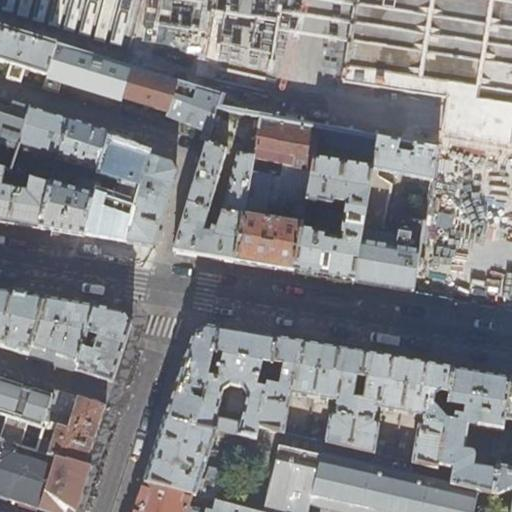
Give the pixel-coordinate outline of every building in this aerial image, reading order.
[(496,69),(507,0),(461,0),(451,61),(496,69)] [(56,48),(0,31),(0,61),(19,68),(47,76),(56,48)] [(131,71),(56,48),(47,76),(43,90),(57,95),(61,81),(84,88),(123,100),(131,71)] [(175,85),(131,71),(123,100),(143,107),(167,114),(175,85)] [(221,99),(175,85),(167,114),(166,117),(187,124),(210,134),(218,110),(221,99)] [(6,108),(0,106),(0,157),(1,154),(0,153),(0,138),(20,146),(32,109),(13,103),(11,110),(6,108)] [(53,116),(32,109),(20,146),(10,173),(21,176),(51,186),(57,167),(58,161),(71,121),(53,116)] [(261,118),(218,110),(210,134),(181,226),(174,252),(204,256),(235,262),(254,159),(239,155),(218,231),(215,230),(214,235),(203,232),(226,152),(214,148),(217,137),(256,147),(261,118)] [(274,121),(261,118),(256,147),(254,159),(235,262),(264,267),(294,272),(301,230),(303,220),(305,210),(305,209),(293,208),(291,223),(266,218),(268,203),(284,206),(294,203),(306,205),(307,201),(314,160),(317,145),(320,130),(274,121)] [(92,128),(71,121),(58,161),(102,173),(113,134),(92,128)] [(317,145),(377,154),(380,140),(320,130),(317,145)] [(129,140),(113,134),(102,173),(99,185),(84,236),(103,239),(125,243),(138,203),(102,192),(108,174),(143,185),(152,158),(149,157),(142,152),(140,149),(138,146),(138,145),(138,142),(129,140)] [(399,156),(401,144),(380,140),(377,154),(374,170),(353,282),(382,287),(413,292),(425,222),(411,220),(409,230),(408,230),(406,229),(404,229),(402,230),(400,232),(399,234),(383,231),(392,185),(379,177),(380,173),(434,184),(440,151),(416,147),(415,155),(410,154),(410,158),(399,156)] [(171,164),(152,158),(143,185),(138,203),(125,243),(140,246),(153,248),(170,191),(175,173),(171,164)] [(374,170),(314,160),(307,201),(323,203),(322,205),(333,207),(334,201),(347,203),(341,240),(332,239),(333,234),(318,232),(318,233),(301,230),(294,272),(323,277),(353,282),(374,170)] [(57,167),(51,186),(52,187),(40,228),(60,232),(84,236),(99,185),(82,180),(78,192),(65,188),(68,180),(62,178),(65,169),(57,167)] [(0,169),(0,221),(6,223),(40,228),(52,187),(51,186),(21,176),(20,191),(2,188),(5,171),(0,169)] [(312,211),(305,210),(303,220),(310,221),(312,211)] [(21,296),(0,292),(0,347),(4,348),(28,356),(45,301),(21,296)] [(69,305),(45,301),(28,356),(50,364),(76,372),(84,344),(86,338),(95,309),(69,305)] [(107,311),(95,309),(86,338),(96,341),(94,347),(84,344),(76,372),(92,377),(112,383),(118,366),(131,327),(123,314),(107,311)] [(210,329),(206,328),(193,335),(173,396),(165,420),(196,427),(203,397),(194,396),(195,392),(196,392),(198,391),(199,390),(200,389),(201,388),(202,388),(202,387),(205,387),(207,379),(213,354),(218,330),(210,329)] [(261,364),(272,366),(272,365),(277,340),(247,335),(218,330),(213,354),(224,356),(219,381),(207,379),(205,387),(203,397),(196,427),(215,431),(239,437),(254,441),(257,429),(267,385),(257,384),(261,364)] [(300,344),(277,340),(272,365),(285,367),(282,385),(279,387),(267,385),(257,429),(283,435),(290,395),(313,399),(321,348),(300,344)] [(343,351),(321,348),(313,399),(337,404),(335,416),(333,416),(329,419),(325,444),(350,450),(358,401),(354,400),(356,385),(360,386),(366,355),(343,351)] [(387,359),(366,355),(360,386),(366,387),(363,402),(358,401),(350,450),(374,455),(379,429),(377,424),(375,424),(377,411),(401,415),(409,363),(387,359)] [(431,366),(409,363),(401,415),(423,419),(422,428),(420,429),(419,429),(418,430),(418,431),(412,464),(437,469),(437,467),(445,420),(433,408),(434,399),(440,395),(449,396),(453,370),(431,366)] [(469,373),(453,370),(449,396),(445,420),(437,467),(452,470),(450,485),(491,495),(496,470),(472,466),(474,456),(472,453),(463,452),(468,425),(502,431),(504,422),(511,380),(469,373)] [(511,380),(504,422),(511,422),(511,432),(502,431),(501,441),(500,442),(511,443),(511,380)] [(46,423),(53,400),(41,396),(26,391),(0,382),(0,416),(3,417),(0,427),(0,442),(3,443),(20,448),(27,425),(44,430),(45,429),(46,423)] [(66,395),(56,391),(53,400),(46,423),(67,429),(76,398),(66,395)] [(90,403),(76,398),(67,429),(46,423),(45,429),(55,432),(52,444),(41,441),(37,454),(57,459),(57,458),(86,467),(94,441),(105,408),(90,403)] [(196,427),(165,420),(156,447),(144,483),(192,495),(217,502),(223,504),(230,474),(209,470),(206,482),(200,481),(215,431),(196,427)] [(254,441),(239,437),(230,474),(223,504),(254,511),(308,511),(310,506),(337,511),(505,511),(508,499),(500,497),(491,495),(450,485),(434,482),(437,469),(412,464),(374,455),(350,450),(325,444),(302,439),(289,436),(283,435),(257,429),(254,441)] [(501,441),(492,440),(489,459),(497,461),(500,442),(501,441)] [(511,443),(500,442),(497,461),(496,470),(491,495),(500,497),(511,488),(511,443)] [(32,462),(0,452),(0,497),(41,510),(57,459),(37,454),(35,453),(32,462)] [(57,458),(57,459),(41,510),(47,511),(75,511),(83,491),(90,468),(86,467),(57,458)] [(186,511),(192,495),(144,483),(134,511),(186,511)] [(254,511),(223,504),(217,502),(214,511),(207,511),(254,511)]
